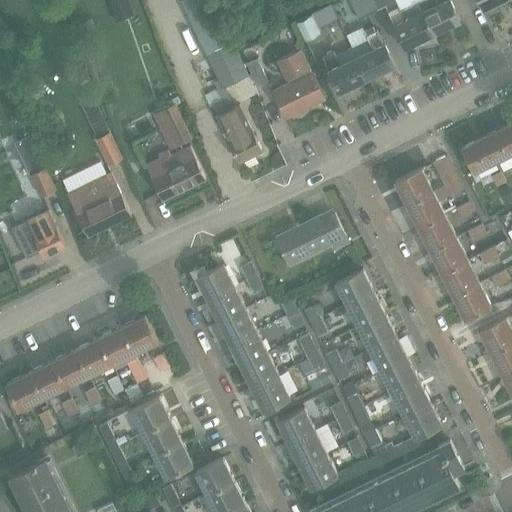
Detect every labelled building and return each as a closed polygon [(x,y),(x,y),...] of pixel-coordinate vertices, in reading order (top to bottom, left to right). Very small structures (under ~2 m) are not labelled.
[(126,0),(109,0),(116,21),(132,16),(126,0)] [(214,105),(218,116),(231,141),(226,144),(229,150),(234,148),(240,162),(262,151),(240,105),(235,108),(225,88),(249,76),(234,44),(212,0),(185,0),(184,1),(210,55),(209,55),(221,81),(217,83),(220,89),(206,96),(211,106),(214,105)] [(351,0),(360,17),(377,9),(372,0),(351,0)] [(372,0),(377,9),(385,5),(387,9),(399,4),(396,0),(372,0)] [(431,33),(460,20),(450,0),(421,0),(417,2),(431,33)] [(403,46),(431,33),(417,2),(401,9),(399,4),(387,9),(394,24),(393,24),(403,46)] [(312,13),(296,21),(306,40),(322,31),(312,13)] [(367,78),(396,64),(385,42),(384,43),(377,29),(367,34),(373,48),(356,56),(367,78)] [(325,98),(302,52),(300,47),(277,59),(290,82),(274,90),(287,117),(293,114),(294,116),(306,110),(305,108),(325,98)] [(367,78),(356,56),(340,64),(334,50),(323,55),(329,69),(328,69),(339,92),(367,78)] [(248,62),(257,85),(268,81),(258,57),(248,62)] [(93,93),(80,99),(87,114),(100,108),(93,93)] [(179,144),(191,138),(175,104),(164,110),(179,144)] [(511,151),(511,140),(505,126),(484,136),(495,159),(511,151)] [(124,157),(110,130),(95,138),(108,165),(124,157)] [(495,159),(484,136),(462,147),(473,170),(495,159)] [(190,146),(183,149),(166,158),(163,152),(159,154),(161,160),(165,170),(152,177),(162,198),(205,178),(190,146)] [(407,204),(459,178),(448,155),(433,162),(444,184),(433,190),(421,167),(395,181),(407,204)] [(32,172),(42,195),(57,188),(47,165),(32,172)] [(498,185),(507,181),(502,170),(493,175),(498,185)] [(111,171),(89,181),(68,191),(88,234),(131,213),(111,171)] [(419,227),(445,214),(438,200),(464,187),(459,178),(407,204),(419,227)] [(498,188),(505,203),(511,200),(511,190),(508,183),(498,188)] [(462,218),(476,209),(471,199),(456,207),(462,218)] [(49,210),(12,226),(27,257),(41,250),(44,256),(66,245),(49,210)] [(335,247),(349,240),(335,212),(322,219),(320,215),(275,236),(283,251),(284,251),(290,264),(333,243),(335,247)] [(431,250),(457,237),(445,214),(419,227),(431,250)] [(473,240),(488,232),(483,222),(468,230),(473,240)] [(442,273),(468,260),(457,237),(431,250),(442,273)] [(485,263),(499,255),(494,245),(479,253),(485,263)] [(248,278),(258,274),(251,260),(241,265),(248,278)] [(454,296),(480,282),(468,260),(442,273),(454,296)] [(208,298),(235,285),(224,261),(197,275),(208,298)] [(348,304),(374,291),(362,268),(336,281),(348,304)] [(496,285),(511,278),(506,269),(491,276),(496,285)] [(258,274),(248,278),(254,292),(264,287),(258,274)] [(465,319),(492,306),(480,282),(454,296),(465,319)] [(219,320),(246,307),(235,285),(208,298),(219,320)] [(359,326),(385,313),(374,291),(348,304),(359,326)] [(288,314),(299,309),(292,295),(281,300),(288,314)] [(311,322),(322,317),(316,303),(305,308),(311,322)] [(230,343),(257,329),(246,307),(219,320),(230,343)] [(299,309),(288,314),(294,328),(305,323),(299,309)] [(370,348),(396,335),(385,313),(359,326),(370,348)] [(135,352),(158,341),(145,314),(122,326),(135,352)] [(491,353),(511,342),(511,328),(506,316),(479,329),(491,353)] [(322,317),(311,322),(318,335),(329,330),(322,317)] [(122,326),(99,337),(112,363),(126,356),(139,383),(144,381),(148,378),(135,352),(122,326)] [(241,365),(268,352),(257,329),(230,343),(241,365)] [(309,359),(319,354),(309,333),(298,338),(309,359)] [(381,370),(408,357),(396,335),(370,348),(381,370)] [(112,363),(99,337),(76,348),(89,375),(112,363)] [(503,375),(511,370),(511,342),(491,353),(503,375)] [(89,375),(76,348),(53,359),(66,386),(89,375)] [(333,366),(344,361),(337,348),(326,353),(333,366)] [(169,364),(164,352),(156,355),(162,368),(169,364)] [(252,387),(279,373),(268,352),(241,365),(252,387)] [(319,354),(309,359),(319,380),(329,375),(319,354)] [(408,357),(381,370),(392,391),(418,378),(408,357)] [(66,386),(53,359),(30,371),(43,397),(66,386)] [(344,361),(333,366),(339,379),(350,374),(344,361)] [(511,370),(503,375),(511,393),(511,370)] [(43,397),(30,371),(7,382),(19,409),(43,397)] [(279,373),(252,387),(263,409),(290,396),(279,373)] [(108,379),(116,394),(125,389),(118,374),(108,379)] [(403,413),(429,400),(418,378),(392,391),(403,413)] [(85,390),(92,405),(102,401),(95,386),(85,390)] [(353,410),(365,405),(358,391),(347,397),(353,410)] [(143,432),(170,418),(159,395),(132,408),(143,432)] [(62,402),(69,417),(79,412),(72,397),(62,402)] [(337,419),(348,413),(342,400),(330,405),(337,419)] [(429,400),(403,413),(415,436),(423,432),(441,423),(429,400)] [(364,432),(376,426),(365,405),(353,410),(364,432)] [(289,442),(316,429),(304,406),(278,419),(289,442)] [(39,413),(47,428),(57,423),(49,408),(39,413)] [(23,444),(18,434),(12,422),(7,424),(0,409),(0,454),(0,455),(23,444)] [(348,413),(337,419),(344,433),(355,427),(348,413)] [(154,453),(181,440),(170,418),(143,432),(154,453)] [(108,421),(99,425),(107,439),(115,435),(108,421)] [(376,426),(364,432),(376,455),(387,449),(376,426)] [(300,464),(326,451),(316,429),(289,442),(300,464)] [(415,436),(419,445),(428,441),(423,432),(415,436)] [(125,434),(116,439),(119,444),(128,440),(125,434)] [(348,441),(355,455),(365,450),(358,436),(348,441)] [(419,445),(415,436),(406,440),(410,449),(419,445)] [(86,440),(73,447),(77,456),(90,450),(86,440)] [(181,440),(154,453),(165,476),(192,463),(181,440)] [(454,474),(465,469),(450,440),(439,445),(442,450),(316,511),(405,511),(460,485),(454,474)] [(410,449),(406,440),(397,445),(401,454),(410,449)] [(119,444),(111,448),(118,462),(126,459),(119,444)] [(401,454),(397,445),(388,449),(393,458),(401,454)] [(393,458),(388,449),(379,453),(384,462),(393,458)] [(326,451),(300,464),(311,486),(335,474),(338,473),(326,451)] [(384,462),(379,453),(371,457),(375,466),(384,462)] [(208,494),(235,480),(224,457),(196,471),(208,494)] [(375,466),(371,457),(362,462),(366,471),(375,466)] [(72,511),(46,458),(9,476),(26,511),(72,511)] [(366,471),(362,462),(353,466),(357,475),(366,471)] [(129,466),(122,470),(129,484),(137,480),(129,466)] [(357,475),(353,466),(344,470),(349,479),(357,475)] [(349,479),(344,470),(338,473),(335,474),(340,483),(349,479)] [(216,511),(227,511),(246,503),(235,480),(208,494),(216,511)] [(172,483),(163,487),(170,502),(179,497),(172,483)] [(141,511),(161,502),(155,491),(118,509),(119,511),(141,511)] [(251,511),(246,503),(227,511),(251,511)]
